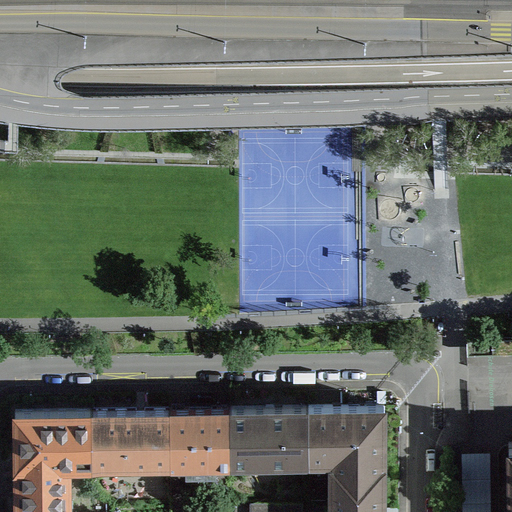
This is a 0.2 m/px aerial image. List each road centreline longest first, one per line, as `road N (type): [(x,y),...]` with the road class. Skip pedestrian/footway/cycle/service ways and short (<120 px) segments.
road 1 (residential): [(424,511),(427,374),(394,363),(0,375)]
road 2 (primary): [(0,16),(511,34)]
road 3 (motorway): [(0,72),(511,69)]
road 4 (motorway): [(0,30),(511,27)]
